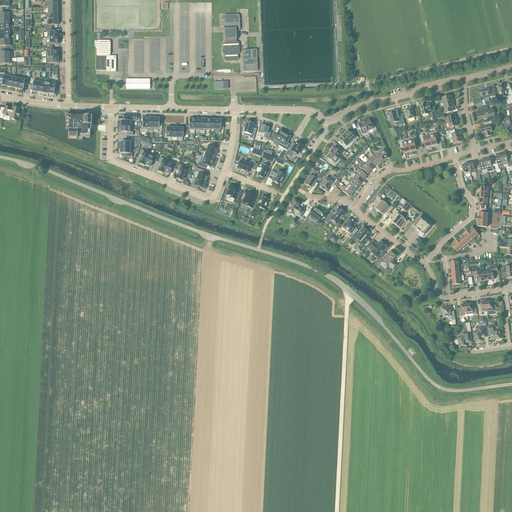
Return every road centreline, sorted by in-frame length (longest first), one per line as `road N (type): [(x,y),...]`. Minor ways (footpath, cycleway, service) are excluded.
road 1 (unclassified): [(0,157),(316,270),(358,301),(435,385),(511,384)]
road 2 (residential): [(225,172),(214,195),(204,197),(111,159),(111,106)]
road 3 (unclassified): [(327,124),(366,103),(462,80)]
